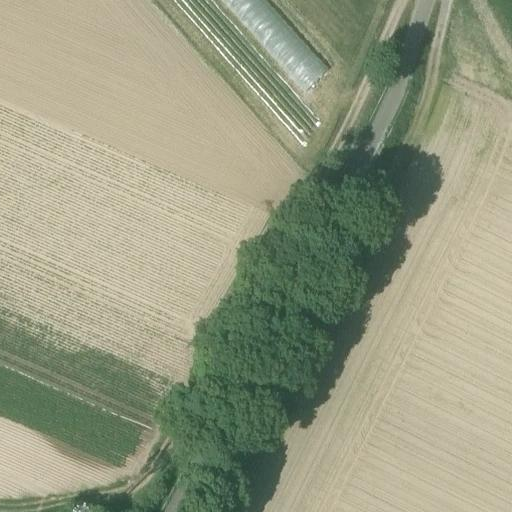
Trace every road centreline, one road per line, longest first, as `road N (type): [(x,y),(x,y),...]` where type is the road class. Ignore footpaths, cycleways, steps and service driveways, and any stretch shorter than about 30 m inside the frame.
road 1 (track): [(176,511),(255,376),(421,42),(432,0)]
road 2 (track): [(421,42),(431,64),(416,138),(228,511)]
